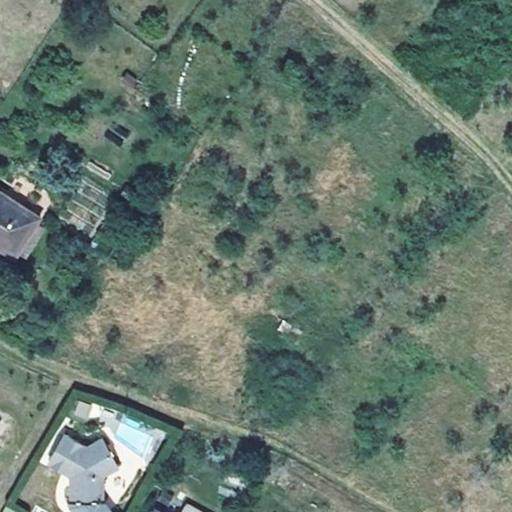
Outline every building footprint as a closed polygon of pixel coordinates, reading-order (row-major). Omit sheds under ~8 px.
[(37,218),(0,193),(0,245),(13,254),(16,250),(37,218)] [(49,225),(37,218),(16,250),(28,258),(49,225)] [(0,448),(9,437),(0,431),(0,448)] [(79,439),(63,467),(86,481),(85,506),(89,511),(123,511),(117,503),(117,480),(131,471),(115,444),(101,453),(79,439)] [(181,511),(205,511),(187,502),(181,511)]
